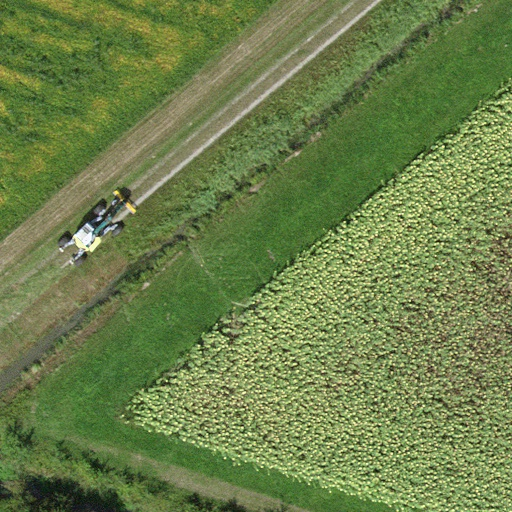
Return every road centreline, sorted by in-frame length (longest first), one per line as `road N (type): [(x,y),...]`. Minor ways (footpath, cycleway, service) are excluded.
road 1 (track): [(0,317),(397,0)]
road 2 (track): [(132,467),(271,511)]
